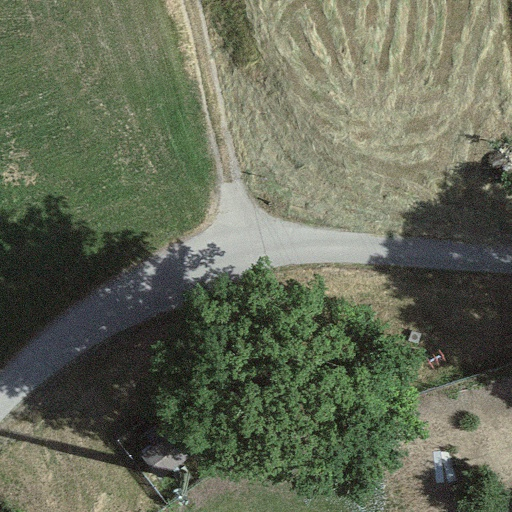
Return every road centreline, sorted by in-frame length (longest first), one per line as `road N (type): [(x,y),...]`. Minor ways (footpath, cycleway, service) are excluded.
road 1 (unclassified): [(0,386),(21,362),(203,273),(326,242),(511,249)]
road 2 (track): [(177,0),(326,242)]
